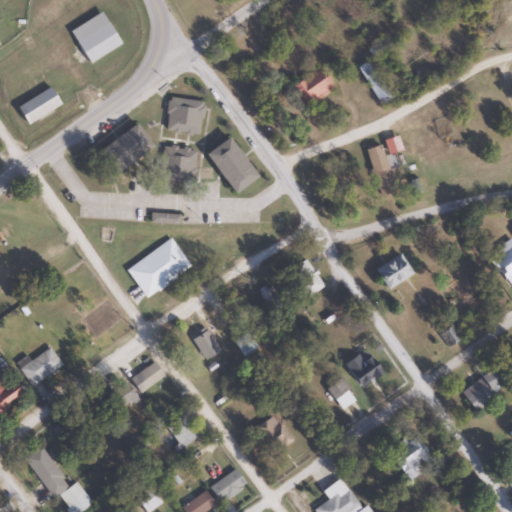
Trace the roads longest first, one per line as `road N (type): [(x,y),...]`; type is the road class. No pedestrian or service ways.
road 1 (residential): [(503,511),(278,167),(161,20)]
road 2 (residential): [(511,193),(341,238),(317,230),(150,334),(0,446)]
road 3 (residential): [(282,511),(0,128)]
road 4 (residential): [(250,511),(511,320)]
road 5 (residential): [(278,167),(511,56)]
road 6 (secondary): [(0,182),(148,72)]
road 7 (residential): [(148,72),(265,0)]
